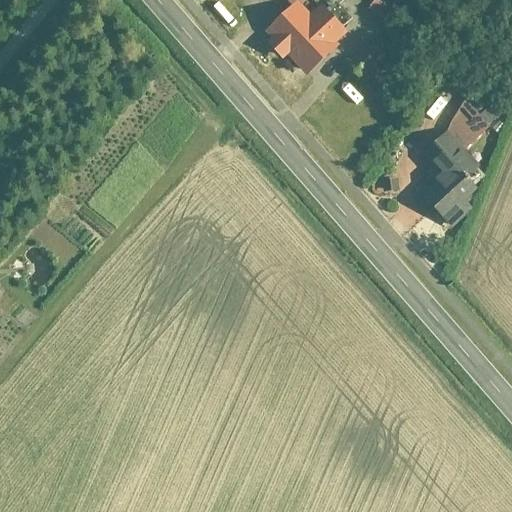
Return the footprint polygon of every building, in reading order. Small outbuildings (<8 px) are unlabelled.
[(386,0),(379,0),(368,13),(388,31),(403,14),(386,0)] [(269,32),(277,41),(270,48),(279,58),(287,50),(308,73),(332,50),(328,46),(342,33),(322,12),(308,24),(294,9),(269,32)] [(367,49),(346,71),(360,85),(381,63),(367,49)] [(474,94),(462,106),(487,131),(498,120),(474,94)] [(437,178),(414,200),(443,231),(473,203),(461,191),(478,174),(444,138),(420,160),(437,178)]
